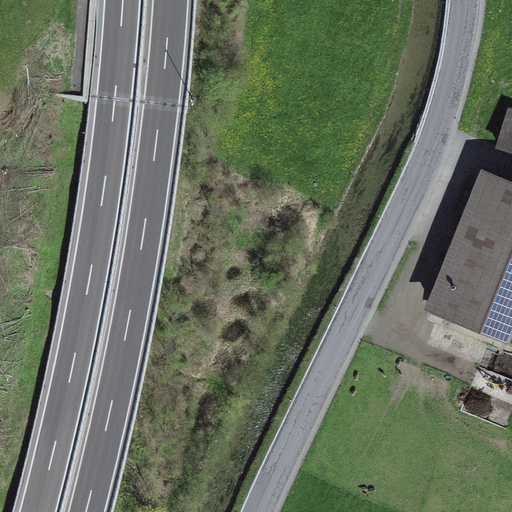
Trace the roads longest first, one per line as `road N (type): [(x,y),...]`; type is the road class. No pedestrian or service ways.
road 1 (unclassified): [(264,511),(436,140),(460,58),(466,0)]
road 2 (motorway): [(123,0),(96,241),(38,511)]
road 3 (motorway): [(87,511),(140,255),(170,0)]
